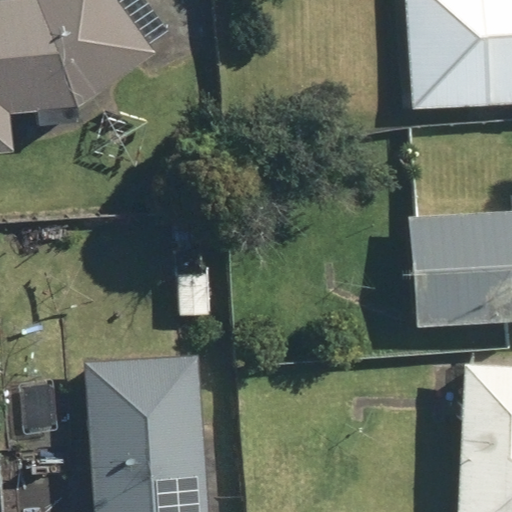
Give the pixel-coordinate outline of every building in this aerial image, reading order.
[(0,0),(0,145),(28,143),(25,105),(94,98),(170,38),(140,0),(0,0)] [(511,0),(412,0),(417,96),(417,104),(451,102),(450,94),(511,91),(511,0)] [(511,196),(413,204),(421,313),(511,306),(511,196)] [(511,511),(511,355),(472,354),(465,511),(511,511)] [(209,511),(202,355),(96,361),(104,511),(209,511)]
